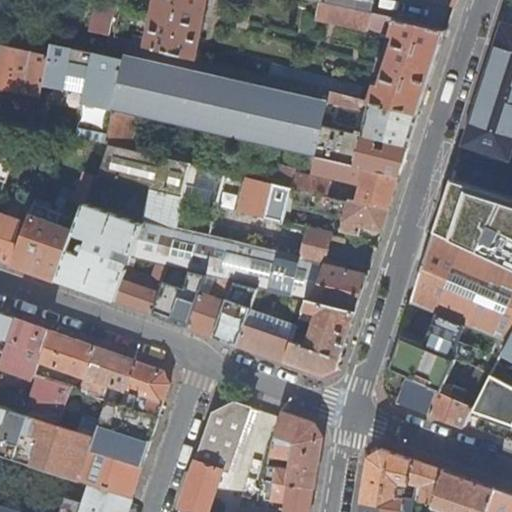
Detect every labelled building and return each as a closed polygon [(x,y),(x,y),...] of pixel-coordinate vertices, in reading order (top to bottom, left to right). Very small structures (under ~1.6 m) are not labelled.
[(197,57),(209,0),(158,0),(149,45),(197,57)] [(371,0),(321,0),(321,1),(322,1),(369,12),(371,0)] [(419,0),(455,9),(458,0),(419,0)] [(110,4),(92,1),(87,32),(105,34),(110,4)] [(377,84),(371,102),(421,115),(434,74),(448,31),(369,12),(322,1),(317,18),(369,30),(369,29),(390,35),(375,83),(377,84)] [(511,154),(511,25),(502,22),(479,94),(462,146),(510,161),(511,154)] [(357,166),(364,135),(371,102),(361,99),(271,76),(241,69),(229,66),(197,57),(149,45),(131,40),(126,59),(113,110),(140,116),(302,153),(357,166)] [(49,55),(24,49),(0,43),(0,88),(32,94),(35,83),(76,89),(74,102),(113,110),(126,59),(56,45),(51,44),(49,55)] [(231,60),(229,66),(241,69),(242,63),(231,60)] [(274,67),(271,76),(361,99),(363,90),(274,67)] [(364,135),(410,148),(415,132),(421,115),(371,102),(364,135)] [(131,149),(140,116),(113,110),(105,143),(110,144),(131,149)] [(0,152),(11,155),(18,126),(0,122),(0,152)] [(364,135),(357,166),(401,176),(406,161),(410,148),(364,135)] [(181,197),(190,163),(131,149),(110,144),(98,176),(150,189),(181,197)] [(0,179),(7,182),(16,156),(11,155),(0,152),(0,179)] [(361,185),(357,202),(390,210),(395,195),(401,176),(357,166),(302,153),(298,169),(281,164),(276,183),(293,187),(329,196),(333,182),(313,177),(314,174),(361,185)] [(511,165),(459,155),(439,223),(511,256),(511,165)] [(190,163),(181,197),(184,198),(265,218),(274,183),(190,163)] [(41,206),(36,204),(33,213),(31,218),(29,223),(15,264),(37,273),(57,280),(69,249),(74,234),(85,203),(95,176),(82,172),(76,188),(81,190),(76,207),(72,211),(70,210),(68,218),(70,218),(67,226),(38,215),(41,206)] [(285,223),(293,187),(276,183),(274,183),(265,218),(285,223)] [(142,220),(144,221),(176,229),(184,198),(181,197),(150,189),(142,220)] [(316,265),(323,266),(325,260),(332,234),(285,223),(265,218),(184,198),(176,229),(144,221),(142,225),(132,255),(138,256),(157,261),(170,264),(177,266),(194,270),(209,274),(216,276),(222,278),(234,281),(253,285),(259,287),(308,299),(321,303),(324,291),(309,287),(316,265)] [(337,211),(347,213),(350,201),(340,198),(337,211)] [(361,226),(383,231),(390,210),(357,202),(350,201),(347,213),(343,230),(355,234),(360,230),(361,226)] [(142,225),(85,203),(74,234),(88,239),(83,254),(69,249),(57,280),(88,291),(116,301),(126,270),(111,265),(117,249),(132,255),(142,225)] [(0,259),(15,264),(29,223),(0,213),(0,259)] [(423,267),(412,302),(436,313),(509,343),(511,335),(511,269),(434,233),(423,267)] [(88,239),(74,234),(69,249),(83,254),(88,239)] [(111,265),(126,270),(132,255),(117,249),(111,265)] [(133,270),(138,256),(132,255),(126,270),(116,301),(131,306),(152,314),(170,264),(157,261),(152,276),(133,270)] [(323,266),(332,268),(334,262),(325,260),(323,266)] [(194,270),(189,284),(194,286),(193,291),(188,289),(171,284),(177,266),(170,264),(152,314),(170,320),(191,328),(203,292),(209,274),(194,270)] [(368,277),(332,268),(323,266),(316,265),(309,287),(324,291),(321,303),(357,312),(367,283),(368,277)] [(214,281),(216,276),(209,274),(203,292),(208,294),(212,281),(214,281)] [(208,294),(203,292),(191,328),(204,332),(215,336),(228,298),(234,281),(222,278),(216,276),(214,281),(212,281),(208,294)] [(246,305),(253,285),(234,281),(228,298),(246,305)] [(246,305),(228,298),(215,336),(226,340),(239,345),(252,308),(259,287),(253,285),(246,305)] [(301,337),(296,335),(286,362),(324,375),(339,369),(349,337),(357,312),(321,303),(308,299),(298,327),(298,328),(306,331),(309,322),(314,324),(307,346),(304,345),(306,340),(301,338),(301,337)] [(298,327),(252,308),(239,345),(264,354),(286,362),(296,335),(298,328),(298,327)] [(0,349),(7,352),(19,318),(0,311),(0,349)] [(436,313),(424,346),(456,360),(492,375),(509,343),(436,313)] [(14,405),(9,403),(8,408),(61,425),(64,416),(53,412),(60,392),(71,397),(75,387),(36,375),(40,362),(51,330),(32,323),(19,318),(7,352),(4,359),(2,366),(35,378),(34,381),(43,384),(37,401),(17,394),(14,405)] [(40,362),(86,378),(86,377),(97,346),(73,337),(51,330),(40,362)] [(511,335),(509,343),(492,375),(476,408),(471,416),(511,430),(511,429),(511,387),(505,384),(511,369),(511,335)] [(442,392),(456,360),(424,346),(401,337),(395,353),(391,368),(439,390),(438,390),(442,392)] [(131,392),(126,406),(161,417),(166,401),(172,384),(165,370),(158,368),(112,351),(97,346),(86,377),(101,382),(131,392)] [(2,366),(0,371),(0,405),(3,407),(5,402),(9,403),(14,405),(17,394),(37,401),(43,384),(34,381),(35,378),(2,366)] [(439,390),(391,368),(388,375),(385,385),(392,399),(430,413),(438,390),(439,390)] [(101,382),(86,377),(86,378),(82,389),(81,391),(96,396),(101,382)] [(454,386),(449,395),(462,401),(466,394),(462,393),(462,390),(454,386)] [(154,436),(161,417),(126,406),(96,396),(81,391),(82,389),(75,387),(71,397),(64,416),(61,425),(8,408),(3,407),(0,405),(0,455),(94,486),(133,498),(139,481),(154,436)] [(476,408),(462,401),(449,395),(442,392),(438,390),(430,413),(447,419),(466,426),(471,416),(476,408)] [(53,412),(64,416),(71,397),(60,392),(53,412)] [(196,511),(209,511),(224,471),(232,474),(255,410),(256,408),(238,402),(215,413),(183,508),(196,511)] [(273,416),(255,410),(232,474),(250,480),(273,416)] [(278,467),(275,482),(315,489),(318,471),(324,438),(316,424),(283,412),(272,456),(286,459),(284,468),(278,467)] [(401,483),(410,485),(410,483),(414,460),(400,455),(383,449),(370,456),(366,479),(362,503),(405,510),(407,498),(399,497),(401,483)] [(429,465),(414,460),(410,483),(416,485),(413,499),(414,499),(414,498),(418,499),(418,500),(418,501),(424,502),(434,505),(444,470),(429,465)] [(487,511),(495,489),(472,480),(444,470),(434,505),(431,511),(487,511)] [(261,498),(272,498),(275,482),(266,480),(261,498)] [(288,502),(287,508),(286,511),(280,511),(274,511),(311,511),(313,505),(315,489),(275,482),(272,498),(272,500),(288,502)] [(128,511),(133,498),(94,486),(89,500),(88,504),(69,498),(63,511),(128,511)] [(511,511),(511,494),(495,489),(487,511),(511,511)] [(407,498),(405,510),(362,503),(360,511),(413,511),(415,504),(414,504),(414,499),(413,499),(407,498)] [(431,511),(434,505),(424,502),(421,511),(431,511)]
